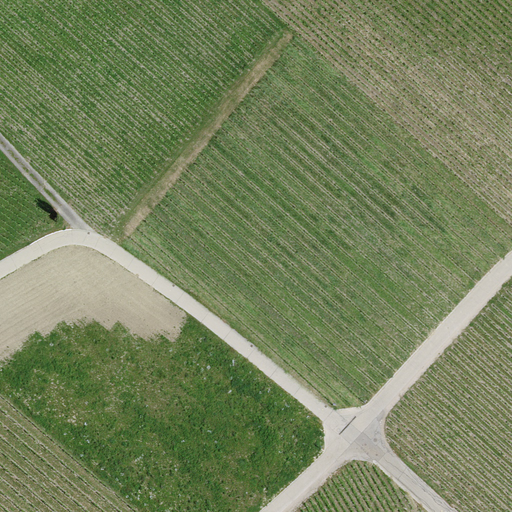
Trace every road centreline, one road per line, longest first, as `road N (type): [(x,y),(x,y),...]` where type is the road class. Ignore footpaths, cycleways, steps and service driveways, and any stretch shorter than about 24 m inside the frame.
road 1 (track): [(351,432),(113,249),(72,238),(0,273)]
road 2 (track): [(270,511),(511,260)]
road 3 (unclassified): [(446,511),(351,432)]
